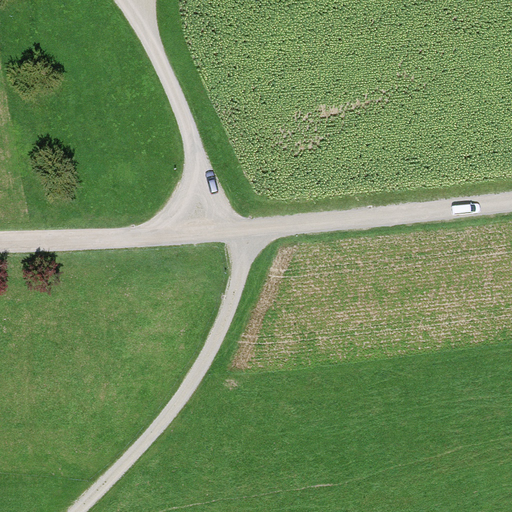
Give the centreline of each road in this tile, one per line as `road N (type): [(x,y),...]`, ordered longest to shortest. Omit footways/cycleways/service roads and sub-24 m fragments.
road 1 (unclassified): [(0,243),(244,234),(511,206)]
road 2 (track): [(77,511),(198,382),(235,310),(244,234)]
road 3 (track): [(125,0),(145,24),(185,114),(207,236)]
